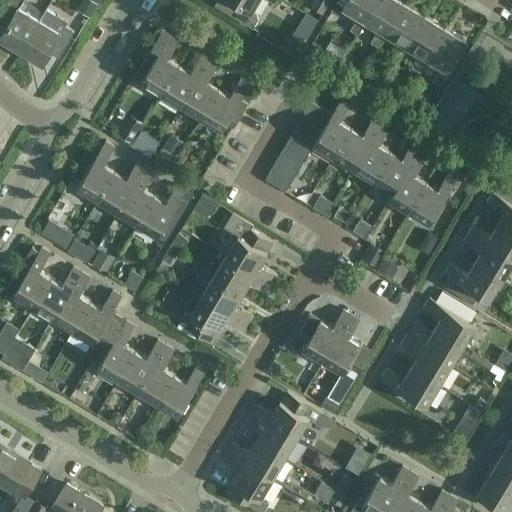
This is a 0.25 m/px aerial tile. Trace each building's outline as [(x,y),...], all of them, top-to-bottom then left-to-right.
[(0,34),(0,36),(21,49),(39,18),(20,6),(23,0),(8,0),(7,3),(16,9),(0,34)] [(80,0),(79,4),(90,11),(96,1),(93,0),(80,0)] [(216,0),(214,4),(253,27),(258,18),(257,11),(252,9),(256,0),(269,0),(274,3),(275,0),(216,0)] [(328,0),(313,0),(310,6),(321,13),(328,0)] [(365,19),(375,0),(346,0),(343,6),(358,15),(350,28),(358,33),(366,19),(365,19)] [(385,31),(403,1),(402,0),(375,0),(365,19),(366,19),(379,27),(370,41),(378,46),(387,32),(385,31)] [(406,43),(424,13),(403,1),(385,31),(387,32),(399,40),(391,53),(399,58),(407,44),(406,43)] [(49,24),(39,18),(21,49),(42,62),(49,51),(58,56),(74,30),(65,24),(67,20),(56,13),(49,24)] [(424,13),(406,43),(407,44),(420,52),(412,66),(420,70),(428,57),(426,56),(444,25),(424,13)] [(444,25),(426,56),(428,57),(440,64),(432,78),(440,83),(449,68),(448,68),(466,38),(444,25)] [(178,39),(167,32),(162,29),(134,75),(161,92),(179,63),(168,56),(178,39)] [(294,32),(283,49),(295,57),(306,39),(294,32)] [(333,37),(325,49),(342,59),(349,47),(333,37)] [(181,104),(210,58),(201,53),(190,70),(179,63),(161,92),(181,104)] [(201,116),(218,87),(207,80),(217,63),(210,58),(181,104),(201,116)] [(233,125),(247,102),(240,98),(249,82),(240,77),(230,94),(218,87),(201,116),(221,128),(226,121),(233,125)] [(333,155),(351,126),(339,119),(349,103),(340,97),(331,112),(325,123),(319,133),(313,142),(313,143),(333,155)] [(331,112),(311,100),(304,111),(325,123),(331,112)] [(325,123),(304,111),(298,121),(319,133),(325,123)] [(352,167),(380,121),(371,116),(362,132),(351,126),(333,155),(352,167)] [(319,133),(298,121),(293,130),(313,142),(319,133)] [(372,179),(390,149),(378,142),(388,126),(380,121),(352,167),(372,179)] [(307,153),(313,143),(313,142),(293,130),(286,141),(307,153)] [(104,162),(114,145),(105,140),(77,186),(98,198),(115,169),(104,162)] [(391,191),(419,145),(411,140),(401,156),(390,149),(372,179),(391,191)] [(307,153),(286,141),(281,150),(301,163),(307,153)] [(163,142),(156,155),(169,162),(176,150),(163,142)] [(407,210),(427,177),(416,171),(424,157),(415,152),(419,145),(391,191),(392,191),(387,198),(407,210)] [(301,163),(281,150),(275,160),(295,173),(301,163)] [(117,210),(145,164),(137,159),(127,176),(115,169),(98,198),(117,210)] [(285,189),(295,173),(275,160),(269,170),(265,177),(285,189)] [(143,186),(153,169),(145,164),(117,210),(137,222),(155,193),(143,186)] [(439,185),(427,177),(407,210),(428,223),(456,176),(447,171),(439,185)] [(511,229),(511,189),(498,181),(487,199),(504,209),(497,221),(511,229)] [(157,235),(185,188),(176,183),(166,200),(155,193),(137,222),(157,235)] [(203,190),(194,206),(203,211),(213,209),(219,200),(203,190)] [(321,192),(313,205),(325,212),(333,199),(321,192)] [(338,204),(333,212),(344,218),(348,210),(338,204)] [(236,234),(224,253),(271,281),(275,274),(258,263),(271,241),(249,227),(251,223),(230,210),(221,225),(236,234)] [(359,215),(352,226),(364,233),(370,222),(359,215)] [(511,229),(497,221),(490,232),(473,222),(468,230),(511,256),(511,229)] [(179,229),(168,247),(175,251),(183,239),(184,240),(187,235),(179,229)] [(511,282),(511,256),(468,230),(463,238),(480,249),(474,260),(503,278),(511,283),(511,282)] [(76,235),(67,250),(86,262),(98,242),(91,238),(88,242),(76,235)] [(372,241),(363,256),(373,262),(382,248),(372,241)] [(38,250),(31,246),(31,245),(6,287),(13,291),(12,292),(34,305),(51,277),(39,270),(49,252),(39,247),(38,250)] [(168,247),(163,255),(170,259),(175,251),(168,247)] [(101,248),(90,265),(106,274),(116,257),(101,248)] [(271,281),(224,253),(212,273),(242,291),(248,281),(265,291),(271,281)] [(382,255),(376,265),(391,274),(397,264),(382,255)] [(490,298),(503,278),(474,260),(467,272),(450,261),(444,270),(449,274),(443,284),(473,301),(479,291),(490,298)] [(53,317),(81,272),(72,266),(62,283),(51,277),(34,305),(53,317)] [(68,337),(90,300),(78,293),(88,276),(81,272),(53,317),(73,328),(68,337)] [(234,303),(242,291),(212,273),(200,292),(247,320),(251,313),(234,303)] [(101,343),(117,316),(110,312),(120,295),(110,290),(101,306),(90,300),(68,337),(85,348),(91,338),(101,343)] [(429,295),(423,304),(441,315),(434,326),(462,343),(463,344),(475,323),(468,319),(474,309),(442,290),(436,300),(429,295)] [(247,320),(200,292),(187,313),(184,311),(178,322),(211,341),(217,331),(225,319),(242,329),(247,320)] [(295,333),(286,349),(297,356),(303,346),(323,358),(351,312),(342,306),(331,323),(319,316),(319,317),(309,311),(295,333)] [(351,312),(323,358),(342,370),(340,374),(351,380),(358,368),(370,348),(360,341),(360,340),(348,333),(358,316),(351,312)] [(123,342),(133,325),(117,316),(101,343),(108,348),(97,366),(118,379),(135,350),(123,342)] [(410,327),(404,336),(450,364),(451,364),(463,344),(462,343),(434,326),(427,338),(410,327)] [(0,334),(0,348),(3,350),(9,340),(0,334)] [(404,336),(400,344),(417,354),(410,366),(438,383),(439,383),(451,364),(450,364),(404,336)] [(137,390),(165,344),(157,339),(146,356),(135,350),(118,379),(137,390)] [(27,342),(14,364),(22,369),(23,368),(29,357),(35,347),(27,342)] [(173,348),(165,344),(137,390),(157,402),(175,373),(163,366),(173,348)] [(492,363),(472,351),(468,359),(488,370),(492,363)] [(29,357),(23,368),(32,373),(39,363),(29,357)] [(185,379),(175,373),(157,402),(177,414),(205,367),(196,362),(185,379)] [(492,363),(488,370),(499,377),(504,370),(492,363)] [(386,367),(380,376),(427,404),(439,383),(438,383),(410,366),(403,377),(386,367)] [(271,412),(254,401),(249,410),(295,438),(308,418),(315,422),(321,411),(308,403),(286,390),(280,400),(279,400),(271,412)] [(487,396),(477,390),(470,402),(480,408),(487,396)] [(469,402),(463,412),(474,419),(480,408),(470,402),(469,402)] [(295,438),(249,410),(244,417),(262,428),(255,440),(284,458),(295,438)] [(112,413),(109,418),(116,423),(122,415),(117,412),(112,413)] [(457,421),(451,431),(463,438),(468,428),(457,421)] [(511,434),(503,450),(511,454),(511,434)] [(272,477),(284,458),(255,440),(248,451),(230,440),(225,449),(272,477)] [(0,443),(0,482),(12,490),(13,488),(20,492),(23,494),(25,491),(38,470),(27,463),(29,461),(0,443)] [(260,496),(272,477),(225,449),(221,456),(238,467),(231,479),(233,480),(226,491),(261,511),(268,502),(260,496)] [(511,454),(503,450),(491,470),(511,482),(511,454)] [(373,471),(348,511),(349,511),(382,511),(409,469),(400,464),(390,481),(373,471)] [(409,469),(383,511),(410,511),(419,499),(407,491),(417,474),(409,469)] [(511,511),(511,482),(491,470),(478,491),(495,502),(507,509),(507,510),(510,511),(511,511)] [(341,480),(336,490),(346,496),(351,486),(341,480)] [(65,482),(48,509),(53,511),(96,511),(101,504),(65,482)] [(419,499),(410,511),(437,511),(449,494),(440,488),(430,505),(419,499)] [(340,505),(346,496),(336,490),(330,499),(340,505)] [(20,492),(7,511),(27,511),(35,500),(37,498),(25,491),(23,494),(20,492)] [(449,494),(437,511),(448,511),(457,499),(449,494)] [(41,511),(46,506),(35,500),(27,511),(41,511)] [(495,502),(491,507),(501,511),(510,511),(507,510),(507,509),(495,502)]
